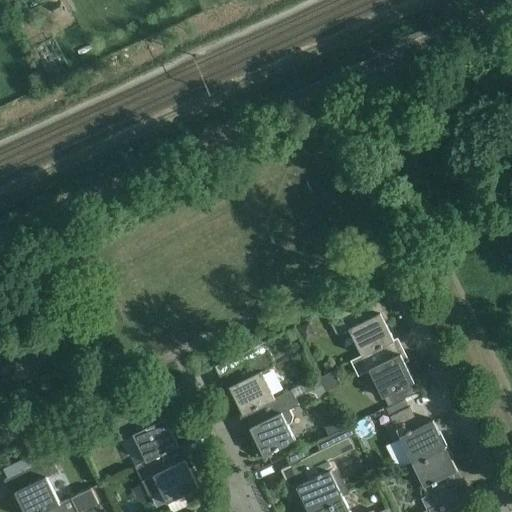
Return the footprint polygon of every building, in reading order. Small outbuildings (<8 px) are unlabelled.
[(363,357),(387,344),(394,341),(379,310),(372,314),(367,303),(374,299),(373,298),(330,319),(337,334),(349,329),(362,355),(363,357)] [(311,337),(312,331),(307,321),(296,327),(303,341),(311,337)] [(392,355),(387,344),(363,357),(362,355),(350,361),(357,376),(369,371),(382,398),(383,397),(403,388),(414,382),(399,352),(392,355)] [(262,345),(219,366),(223,373),(230,369),(235,381),(228,384),(243,415),(250,411),(275,399),(261,371),(272,366),(262,345)] [(326,393),(318,377),(303,385),(306,392),(310,390),(314,391),(317,397),(326,393)] [(405,398),(415,393),(411,384),(403,388),(383,397),(388,406),(405,398)] [(249,426),(257,442),(253,444),(258,455),(262,453),(263,456),(295,441),(288,425),(291,423),(293,416),(290,410),(300,405),(292,390),(275,399),(250,411),(256,422),(249,426)] [(409,407),(405,398),(388,406),(386,407),(390,416),(392,415),(406,408),(409,407)] [(135,434),(148,461),(148,462),(171,450),(178,446),(164,416),(156,419),(151,408),(158,405),(158,404),(115,425),(122,440),(135,434)] [(390,416),(412,462),(443,447),(436,433),(439,432),(433,420),(419,427),(409,408),(410,407),(406,408),(392,415),(390,416)] [(339,430),(341,429),(337,420),(324,426),(326,431),(329,435),(333,433),(335,432),(336,432),(339,430)] [(322,506),(329,502),(342,496),(349,493),(333,460),(356,448),(351,439),(356,436),(351,424),(341,429),(339,430),(336,432),(335,432),(333,433),(329,435),(315,442),(320,451),(308,456),(304,448),(286,456),(290,465),(280,470),(287,485),(297,480),(299,485),(296,487),(302,499),(305,498),(311,511),(322,506)] [(102,441),(95,426),(82,433),(89,447),(102,441)] [(429,511),(445,511),(458,506),(454,497),(463,493),(453,473),(458,471),(452,459),(449,460),(443,447),(412,462),(425,489),(434,506),(428,509),(429,511)] [(177,461),(171,450),(148,462),(148,461),(136,467),(150,496),(161,491),(167,503),(199,488),(184,457),(177,461)] [(24,511),(43,511),(60,503),(47,477),(59,471),(51,456),(7,477),(8,478),(15,475),(21,486),(13,489),(24,511)] [(60,503),(43,511),(80,511),(98,503),(91,488),(72,497),(60,503)] [(375,511),(374,509),(368,511),(349,511),(342,496),(329,502),(322,506),(311,511),(375,511)]
